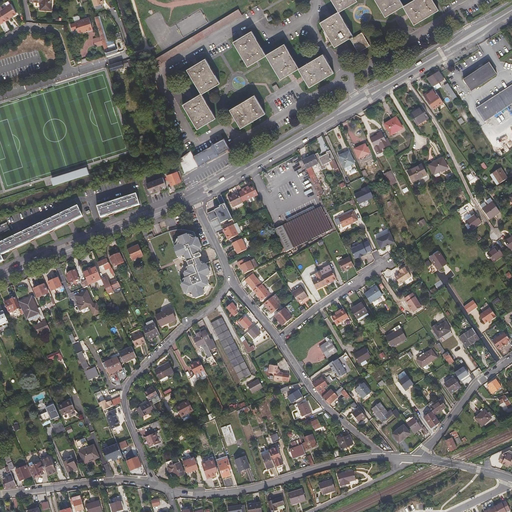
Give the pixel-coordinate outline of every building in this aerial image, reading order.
[(40,0),(40,9),(52,10),(52,0),(40,0)] [(331,0),(339,12),(357,1),(356,0),(331,0)] [(403,6),(399,0),(375,0),(385,17),(393,12),(403,6)] [(413,0),(403,6),(414,25),(439,10),(432,0),(413,0)] [(0,11),(2,14),(7,22),(10,19),(9,18),(12,17),(17,14),(11,5),(3,9),(2,7),(0,8),(0,11)] [(242,16),(238,10),(201,32),(204,38),(242,16)] [(339,12),(320,23),(335,47),(350,38),(354,37),(339,12)] [(103,44),(106,56),(117,53),(115,44),(107,46),(99,19),(98,16),(95,17),(100,36),(103,44)] [(90,18),(80,21),(75,22),(76,23),(71,25),(72,31),(77,29),(78,33),(85,31),(86,32),(93,30),(90,18)] [(266,56),(266,55),(251,31),(233,42),(248,66),(256,62),(258,60),(266,56)] [(354,37),(350,38),(358,52),(359,51),(361,51),(363,49),(370,45),(362,32),(354,37)] [(103,44),(100,36),(94,39),(96,46),(103,44)] [(196,43),(192,37),(153,61),(156,67),(196,43)] [(266,55),(266,56),(281,79),(298,69),(299,69),(285,44),(266,55)] [(299,69),(298,69),(309,87),(334,73),(323,54),(299,69)] [(131,59),(109,66),(110,68),(111,71),(129,66),(130,67),(133,66),(131,59)] [(201,93),(202,94),(211,89),(220,83),(205,59),(187,70),(201,93)] [(472,91),(498,73),(490,62),(465,79),(472,91)] [(429,78),(433,86),(444,79),(440,71),(429,78)] [(448,82),(444,85),(453,99),(457,97),(448,82)] [(486,121),(511,103),(511,85),(477,108),(486,121)] [(433,109),(443,102),(434,88),(424,95),(433,109)] [(202,94),(201,93),(183,104),(198,129),(205,124),(216,118),(202,94)] [(241,128),(265,113),(254,95),(230,110),(241,128)] [(418,125),(429,118),(423,107),(411,114),(418,125)] [(392,136),(404,129),(397,118),(386,125),(392,136)] [(375,146),(386,141),(382,133),(371,138),(375,146)] [(181,159),(181,160),(181,161),(181,163),(183,168),(185,173),(198,166),(198,167),(217,157),(217,158),(219,157),(217,154),(219,154),(219,155),(229,150),(224,140),(211,147),(193,157),(190,152),(182,158),(181,159)] [(360,158),(369,153),(365,144),(355,149),(360,158)] [(337,175),(341,174),(340,170),(338,166),(335,159),(330,150),(326,152),(327,153),(320,157),(318,152),(314,154),(319,163),(322,169),(326,167),(325,164),(329,162),(331,167),(333,166),(334,168),(337,175)] [(344,154),(339,157),(344,168),(355,163),(349,152),(344,154)] [(314,154),(302,160),(306,169),(311,167),(319,163),(314,154)] [(432,170),(445,163),(440,154),(427,161),(432,170)] [(311,167),(306,169),(319,196),(323,194),(321,191),(323,190),(311,167)] [(499,183),(507,178),(501,168),(493,173),(499,183)] [(415,185),(429,178),(424,169),(410,176),(415,185)] [(384,173),(388,185),(396,182),(392,170),(384,173)] [(171,186),(180,182),(177,173),(167,177),(168,179),(167,179),(170,186),(171,186)] [(70,175),(45,182),(44,183),(46,188),(71,180),(70,175)] [(147,184),(151,194),(158,191),(158,193),(161,192),(160,190),(167,188),(163,178),(147,184)] [(244,191),(239,194),(244,203),(259,195),(254,186),(251,188),(244,191)] [(239,194),(239,193),(229,198),(234,207),(244,203),(239,194)] [(99,207),(102,218),(140,205),(137,195),(99,207)] [(216,206),(212,208),(217,219),(228,214),(223,203),(217,207),(216,206)] [(489,220),(499,213),(492,203),(482,210),(489,220)] [(0,262),(4,260),(1,255),(83,216),(79,206),(0,242),(0,262)] [(285,249),(285,250),(331,228),(321,206),(274,228),(279,238),(285,249)] [(355,222),(351,213),(339,218),(343,228),(355,222)] [(472,229),(482,223),(476,215),(466,221),(472,229)] [(421,227),(427,224),(424,219),(418,222),(421,227)] [(236,223),(235,224),(224,229),(226,233),(228,233),(231,239),(240,234),(239,233),(243,231),(238,222),(236,223)] [(208,276),(210,276),(210,274),(211,273),(210,270),(218,266),(213,253),(207,255),(193,223),(154,239),(150,240),(158,261),(164,259),(176,288),(183,285),(184,287),(182,287),(185,294),(187,294),(187,296),(190,295),(195,297),(195,299),(197,298),(197,300),(205,297),(204,295),(206,294),(205,292),(207,287),(209,287),(208,285),(210,284),(209,280),(208,278),(208,276)] [(395,243),(391,233),(377,240),(381,250),(386,247),(390,245),(395,243)] [(247,249),(241,239),(232,244),(237,254),(247,249)] [(368,241),(351,250),(356,259),(359,257),(364,255),(367,253),(367,252),(372,250),(368,241)] [(132,261),(143,257),(139,246),(128,250),(132,261)] [(503,246),(498,250),(496,247),(487,254),(492,262),(507,252),(503,246)] [(114,268),(124,263),(120,254),(110,258),(114,268)] [(448,265),(440,254),(431,260),(439,272),(448,265)] [(354,266),(349,256),(338,261),(343,271),(354,266)] [(245,274),(254,269),(250,260),(248,261),(246,258),(237,263),(238,266),(240,265),(245,274)] [(107,259),(98,264),(100,268),(101,268),(101,269),(104,270),(105,270),(106,271),(111,268),(107,259)] [(84,273),(88,283),(89,285),(101,280),(95,266),(90,269),(91,270),(84,273)] [(405,267),(401,270),(402,272),(401,273),(395,277),(400,285),(411,277),(405,267)] [(332,269),(322,274),(327,283),(333,280),(332,279),(336,276),(332,269)] [(80,279),(76,270),(68,274),(69,278),(68,278),(70,282),(71,282),(72,283),(80,279)] [(322,274),(320,271),(315,273),(317,277),(312,280),(317,288),(327,283),(322,274)] [(246,280),(254,290),(262,284),(261,282),(254,273),(246,280)] [(107,277),(101,280),(108,295),(113,292),(121,289),(117,280),(110,283),(107,277)] [(59,278),(49,282),(52,291),(62,287),(59,278)] [(38,298),(48,293),(45,284),(34,289),(38,298)] [(262,284),(254,290),(263,300),(270,294),(262,284)] [(372,303),(384,295),(377,286),(366,294),(372,303)] [(296,298),(298,302),(304,298),(305,299),(308,296),(302,287),(292,293),(296,298)] [(87,291),(75,296),(79,304),(79,306),(78,307),(80,311),(90,307),(94,316),(98,314),(101,313),(97,303),(94,305),(87,291)] [(413,293),(405,299),(414,313),(422,307),(413,293)] [(281,306),(273,296),(264,303),(273,313),(281,306)] [(15,297),(5,302),(9,313),(20,308),(15,297)] [(24,314),(26,319),(39,314),(42,321),(46,319),(40,307),(37,309),(32,297),(19,303),(22,309),(24,314)] [(227,307),(235,316),(238,313),(236,310),(238,308),(233,302),(227,307)] [(368,313),(363,303),(352,309),(358,318),(368,313)] [(284,307),(275,315),(282,325),(292,317),(284,307)] [(171,308),(156,315),(162,326),(176,319),(171,308)] [(345,308),(339,312),(340,313),(334,317),(338,324),(350,317),(345,308)] [(491,308),(481,316),(486,324),(489,322),(492,320),(492,321),(497,317),(491,308)] [(0,325),(8,322),(8,321),(4,311),(0,312),(0,325)] [(211,322),(241,379),(251,374),(221,317),(211,322)] [(246,317),(240,322),(246,329),(248,332),(254,327),(246,317)] [(436,325),(432,327),(439,338),(451,330),(445,321),(437,327),(436,325)] [(153,338),(160,334),(154,322),(144,327),(149,338),(152,336),(153,338)] [(33,329),(35,333),(46,328),(44,324),(33,329)] [(392,347),(407,339),(401,329),(399,326),(394,329),(396,332),(386,338),(392,347)] [(260,334),(254,327),(248,332),(254,339),(260,334)] [(479,338),(472,327),(467,331),(470,335),(471,334),(475,340),(475,341),(479,338)] [(198,347),(206,342),(201,333),(200,331),(196,334),(198,336),(194,338),(198,347)] [(209,349),(216,345),(213,339),(211,340),(206,331),(201,333),(206,342),(208,347),(209,349)] [(464,344),(467,348),(472,344),(471,343),(475,340),(471,334),(470,335),(467,331),(459,336),(464,344)] [(136,346),(146,341),(141,332),(131,337),(136,346)] [(511,342),(505,334),(493,342),(499,350),(502,348),(502,349),(506,346),(506,345),(508,344),(511,342)] [(327,358),(337,351),(330,339),(319,347),(327,358)] [(243,343),(248,354),(255,350),(253,347),(250,348),(247,341),(243,343)] [(443,354),(446,358),(450,364),(455,361),(448,351),(446,353),(439,342),(436,344),(443,354)] [(131,346),(119,351),(119,353),(123,361),(136,355),(131,346)] [(360,363),(371,356),(366,347),(354,354),(360,363)] [(428,363),(436,357),(431,350),(418,360),(423,367),(426,370),(431,366),(428,363)] [(60,351),(47,356),(49,360),(57,358),(58,361),(62,359),(60,351)] [(76,354),(88,380),(98,376),(94,368),(90,370),(82,352),(76,354)] [(117,357),(104,363),(106,368),(108,368),(110,374),(123,368),(117,357)] [(334,360),(329,363),(334,371),(336,370),(337,371),(340,377),(347,372),(338,358),(334,361),(334,360)] [(205,370),(200,361),(190,367),(194,375),(196,378),(206,373),(205,370)] [(154,371),(159,380),(174,372),(168,363),(161,367),(154,371)] [(280,371),(275,364),(271,363),(269,371),(273,372),(275,375),(274,379),(281,380),(282,380),(285,381),(282,376),(280,371)] [(464,367),(455,373),(460,381),(469,375),(464,367)] [(283,372),(280,371),(282,376),(285,381),(288,381),(290,375),(283,373),(283,372)] [(174,372),(159,380),(161,382),(175,375),(174,372)] [(451,392),(461,385),(455,376),(445,383),(451,392)] [(322,377),(313,383),(318,391),(324,387),(327,385),(322,377)] [(258,379),(247,385),(251,393),(262,387),(258,379)] [(494,391),(501,387),(496,379),(489,384),(494,391)] [(363,398),(371,392),(364,383),(356,389),(363,398)] [(154,387),(144,392),(149,401),(159,396),(154,387)] [(324,387),(318,391),(318,392),(318,393),(321,395),(327,391),(324,387)] [(345,389),(343,387),(336,393),(338,396),(342,393),(341,392),(345,389)] [(48,393),(46,389),(39,391),(38,392),(40,397),(48,393)] [(332,389),(323,397),(330,405),(338,396),(336,393),(332,389)] [(302,396),(298,390),(295,392),(294,391),(291,393),(291,394),(288,396),(289,398),(292,402),(302,396)] [(511,407),(511,402),(507,397),(506,395),(504,396),(503,396),(498,399),(502,404),(500,405),(505,409),(507,409),(508,409),(511,407)] [(105,401),(98,404),(99,406),(100,406),(102,411),(119,403),(121,403),(121,397),(106,404),(105,401)] [(71,399),(58,405),(62,415),(75,410),(71,399)] [(441,399),(430,407),(435,414),(446,407),(441,399)] [(193,410),(188,400),(184,402),(184,404),(176,408),(181,417),(182,416),(184,420),(190,416),(189,413),(193,410)] [(302,417),(311,413),(307,402),(297,406),(302,417)] [(52,425),(61,421),(53,403),(49,404),(49,406),(46,408),(47,412),(39,415),(43,426),(51,423),(52,425)] [(154,411),(150,403),(138,410),(142,418),(154,411)] [(373,409),(380,418),(383,422),(388,418),(393,414),(392,412),(390,410),(387,413),(380,403),(373,409)] [(367,417),(359,407),(352,413),(360,423),(367,417)] [(392,412),(393,414),(397,418),(401,415),(396,408),(392,412)] [(482,424),(491,416),(484,408),(475,417),(482,424)] [(105,418),(110,429),(119,425),(114,414),(116,413),(114,410),(107,413),(109,416),(105,418)] [(440,422),(433,412),(425,417),(432,428),(440,422)] [(424,426),(421,421),(418,424),(414,418),(407,423),(414,433),(424,426)] [(61,421),(52,425),(57,436),(66,432),(61,421)] [(160,421),(153,424),(154,428),(159,427),(161,430),(164,429),(160,421)] [(227,446),(236,442),(231,424),(221,427),(227,446)] [(392,434),(398,441),(403,437),(404,438),(410,433),(404,425),(392,434)] [(160,444),(156,433),(146,437),(150,448),(160,444)] [(271,437),(273,443),(279,441),(277,434),(271,437)] [(344,434),(336,437),(341,449),(353,444),(349,435),(345,437),(344,434)] [(306,442),(302,444),(302,445),(304,450),(317,445),(312,435),(305,438),(306,442)] [(85,438),(76,443),(85,463),(99,457),(94,445),(89,447),(89,446),(85,438)] [(300,439),(291,442),(293,447),(302,444),(300,439)] [(451,452),(457,449),(452,439),(446,441),(451,452)] [(125,440),(117,444),(119,449),(127,446),(125,440)] [(103,450),(108,462),(112,460),(117,457),(120,456),(122,455),(117,444),(103,450)] [(304,450),(302,445),(290,449),(291,451),(290,452),(291,456),(292,456),(294,459),(306,454),(304,450)] [(277,467),(284,464),(277,447),(269,451),(271,455),(274,462),(275,462),(277,467)] [(511,455),(507,453),(505,457),(502,455),(499,461),(502,463),(502,464),(508,467),(510,465),(511,466),(511,455)] [(194,455),(182,460),(187,473),(198,469),(194,455)] [(262,458),(267,470),(276,467),(274,462),(271,455),(262,458)] [(8,467),(10,470),(15,468),(10,456),(5,458),(8,467)] [(44,466),(49,476),(57,472),(55,468),(57,467),(56,465),(54,466),(53,463),(50,457),(42,461),(44,466)] [(78,468),(73,457),(69,459),(69,461),(64,463),(69,472),(74,470),(75,472),(78,470),(77,469),(78,468)] [(137,457),(127,461),(131,471),(141,467),(137,457)] [(174,478),(185,474),(181,463),(179,457),(166,462),(168,468),(171,475),(173,475),(174,478)] [(249,467),(245,457),(236,461),(240,471),(249,467)] [(217,463),(222,477),(231,474),(229,469),(231,468),(228,459),(217,463)] [(204,469),(214,465),(212,460),(202,463),(204,469)] [(40,462),(30,467),(35,478),(44,474),(42,470),(44,470),(43,467),(42,467),(40,462)] [(28,465),(16,470),(21,481),(29,477),(28,473),(30,472),(28,467),(28,465)] [(217,470),(214,465),(204,469),(207,479),(216,476),(214,471),(217,470)] [(337,475),(340,486),(349,484),(348,482),(355,480),(353,471),(337,475)] [(7,487),(8,489),(16,485),(11,473),(9,474),(11,478),(4,481),(6,484),(4,485),(5,488),(7,487)] [(329,491),(335,489),(332,480),(318,485),(322,494),(329,492),(329,491)] [(291,505),(299,502),(299,503),(305,501),(301,490),(288,494),(291,505)] [(271,511),(274,511),(277,511),(277,508),(285,505),(282,498),(269,503),(271,511)] [(151,501),(153,508),(160,506),(158,499),(151,501)] [(71,508),(72,511),(82,510),(80,500),(72,501),(74,507),(71,508)] [(99,501),(86,504),(88,511),(97,511),(102,511),(99,501)] [(113,504),(112,504),(113,511),(115,511),(124,510),(121,501),(113,503),(113,504)] [(505,501),(494,506),(497,511),(505,511),(509,510),(505,501)]
